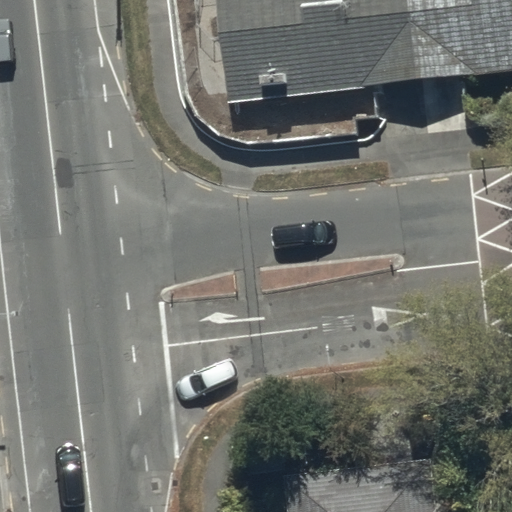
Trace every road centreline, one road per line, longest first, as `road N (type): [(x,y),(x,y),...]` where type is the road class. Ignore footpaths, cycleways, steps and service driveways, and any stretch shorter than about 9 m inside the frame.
road 1 (tertiary): [(68,306),(511,255)]
road 2 (secondary): [(34,0),(68,306)]
road 3 (secondary): [(68,306),(91,511)]
